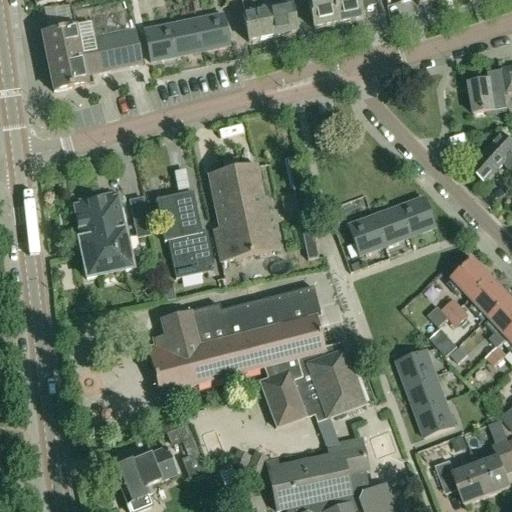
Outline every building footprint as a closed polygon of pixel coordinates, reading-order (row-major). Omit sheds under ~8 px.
[(48,65),(138,47),(127,0),(111,0),(70,9),(75,29),(48,35),(42,37),(48,65)] [(272,39),(266,3),(265,3),(264,0),(240,0),(243,16),(242,16),(248,44),(272,39)] [(287,0),(282,0),(266,3),(272,39),(297,34),(291,6),(289,7),(287,0)] [(313,31),(338,25),(332,0),(306,0),(307,2),(313,31)] [(332,0),(338,25),(362,20),(357,0),(332,0)] [(196,23),(203,53),(229,47),(223,17),(196,23)] [(170,28),(176,58),(203,53),(196,23),(170,28)] [(176,58),(170,28),(144,34),(150,64),(176,58)] [(138,47),(48,65),(54,94),(87,87),(85,80),(142,68),(138,47)] [(490,84),(469,87),(474,117),(507,112),(505,97),(505,96),(511,95),(511,71),(503,72),(504,74),(489,76),(490,84)] [(511,146),(502,137),(471,172),(486,186),(504,166),(511,173),(511,146)] [(225,174),(209,178),(220,232),(216,233),(223,265),(279,253),(273,228),(268,229),(255,168),(240,171),(238,162),(223,165),(225,174)] [(208,268),(215,267),(208,235),(201,236),(192,195),(156,203),(164,245),(167,244),(175,282),(209,275),(208,268)] [(110,196),(78,203),(79,207),(72,208),(79,240),(76,241),(85,284),(135,274),(124,226),(126,226),(123,209),(120,210),(118,198),(111,199),(110,196)] [(424,201),(399,210),(409,239),(434,230),(424,201)] [(384,249),(409,239),(399,210),(373,220),(384,249)] [(147,220),(133,223),(137,241),(151,238),(147,220)] [(359,258),(384,249),(373,220),(348,229),(359,258)] [(317,260),(314,244),(305,246),(308,262),(317,260)] [(359,263),(351,266),(354,273),(362,270),(359,263)] [(492,284),(473,264),(453,283),(453,284),(449,288),(459,299),(464,295),(471,303),(492,284)] [(490,323),(510,303),(492,284),(471,303),(477,309),(472,313),(483,324),(487,320),(490,323)] [(176,301),(173,286),(164,288),(168,303),(176,301)] [(155,349),(148,351),(150,361),(150,362),(159,397),(265,370),(266,376),(268,382),(259,386),(275,432),(305,421),(305,422),(314,418),(316,426),(329,421),(365,408),(345,354),(343,354),(341,347),(325,351),(317,320),(321,319),(313,290),(220,314),(218,308),(161,322),(165,338),(154,341),(155,349)] [(453,303),(442,314),(449,322),(461,311),(453,303)] [(508,342),(511,338),(511,305),(510,303),(490,323),(486,328),(495,338),(490,343),(497,351),(498,352),(499,351),(508,342)] [(468,319),(461,311),(449,322),(457,330),(468,319)] [(443,332),(432,342),(438,348),(449,339),(443,332)] [(460,367),(470,358),(462,349),(452,359),(460,367)] [(494,370),(506,358),(499,351),(498,352),(497,351),(486,362),(494,370)] [(407,390),(436,380),(426,355),(397,365),(407,390)] [(407,390),(416,416),(445,405),(436,380),(407,390)] [(454,430),(445,405),(416,416),(425,441),(454,430)] [(511,411),(502,422),(511,433),(511,411)] [(276,463),(267,465),(276,511),(398,511),(389,486),(369,494),(364,474),(367,473),(361,442),(339,446),(338,447),(329,421),(316,426),(325,449),(327,459),(278,470),(276,463)] [(166,436),(172,450),(181,446),(187,459),(181,462),(189,481),(204,475),(185,428),(166,436)] [(468,448),(464,439),(454,443),(457,452),(468,448)] [(477,469),(489,500),(510,492),(504,476),(511,472),(511,456),(508,444),(493,448),(498,461),(477,469)] [(149,489),(176,478),(165,452),(112,474),(126,507),(127,507),(129,511),(145,511),(157,507),(149,489)] [(252,459),(239,453),(233,466),(246,472),(252,459)] [(261,478),(269,460),(255,453),(247,472),(261,478)] [(457,487),(465,508),(489,500),(477,469),(455,477),(450,465),(436,470),(444,492),(457,487)]
